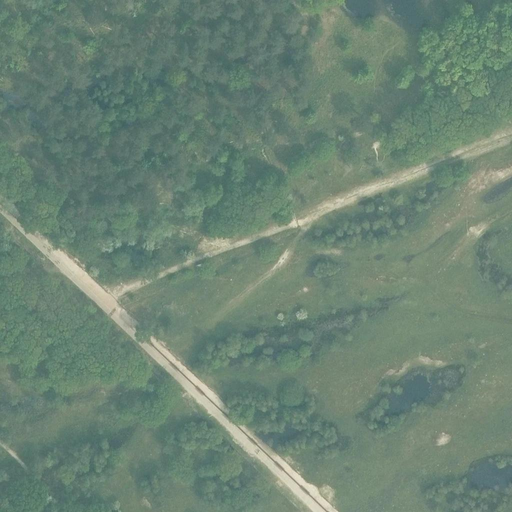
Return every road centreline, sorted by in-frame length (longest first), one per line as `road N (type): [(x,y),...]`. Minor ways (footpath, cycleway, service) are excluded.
road 1 (track): [(511,131),(97,301)]
road 2 (track): [(0,164),(137,123),(291,46),(303,14)]
road 3 (track): [(442,0),(495,138)]
